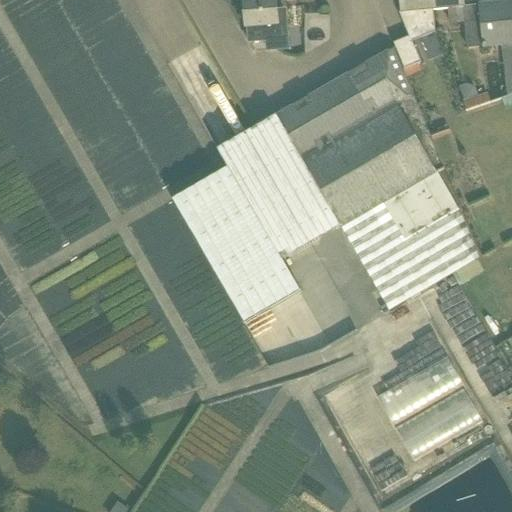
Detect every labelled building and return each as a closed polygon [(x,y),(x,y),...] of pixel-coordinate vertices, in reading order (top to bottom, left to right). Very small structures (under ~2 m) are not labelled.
[(277,11),(276,0),(265,0),(244,2),(248,44),(265,43),(266,54),(290,52),(287,10),(277,11)] [(435,24),(432,0),(400,0),(403,30),(421,29),(421,26),(435,24)] [(483,48),(479,7),(465,8),(464,0),(432,0),(434,13),(449,11),(449,25),(464,24),(467,50),(483,48)] [(511,3),(479,6),(479,7),(483,48),(484,50),(511,47),(511,3)] [(395,49),(404,71),(421,64),(410,38),(393,45),(395,49)] [(395,49),(218,152),(282,262),(341,228),(390,312),(480,260),(460,212),(438,174),(445,170),(404,71),(395,49)] [(467,109),(491,105),(489,95),(465,98),(467,109)] [(493,399),(511,387),(511,380),(488,342),(466,355),(493,399)] [(378,392),(391,423),(466,391),(452,360),(378,392)] [(397,427),(414,460),(483,423),(466,391),(397,427)] [(111,511),(127,511),(128,511),(117,503),(111,511)]
